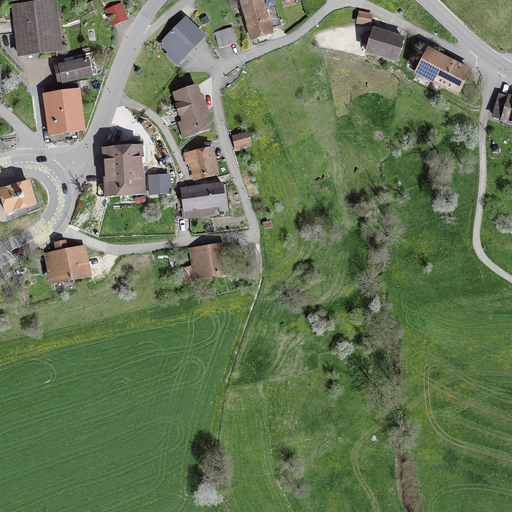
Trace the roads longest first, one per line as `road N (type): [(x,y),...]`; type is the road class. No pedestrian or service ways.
road 1 (residential): [(53,220),(122,251),(252,234),(218,76),(243,57),(292,40),(338,0)]
road 2 (unclassified): [(509,70),(483,117),(476,240),(511,280)]
road 3 (tertiary): [(130,42),(95,138),(54,177)]
road 4 (residential): [(347,0),(463,55),(487,55)]
